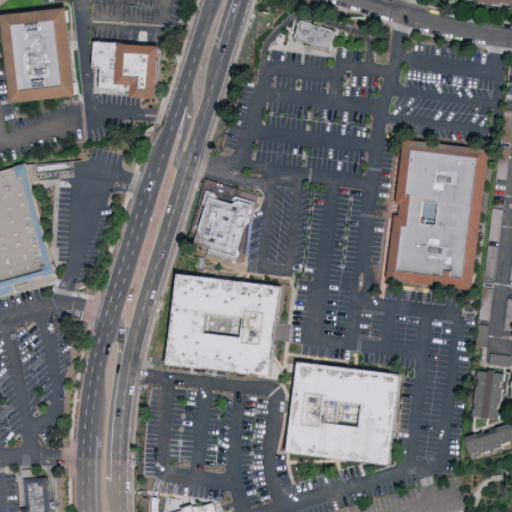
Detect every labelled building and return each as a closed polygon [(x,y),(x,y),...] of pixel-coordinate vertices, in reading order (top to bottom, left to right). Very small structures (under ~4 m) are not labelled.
[(17,107),(9,21),(76,15),(84,101),(17,107)] [(330,51),(294,40),(301,19),(336,30),(330,51)] [(141,108),(141,97),(97,96),(99,44),(168,46),(166,109),(141,108)] [(475,288),(386,278),(404,133),(492,143),(475,288)] [(54,280),(0,294),(0,172),(23,166),(54,280)] [(239,257),(194,244),(210,185),(255,198),(239,257)] [(499,245),(488,244),(486,276),(497,276),(499,245)] [(271,376),(169,365),(179,274),(281,284),(277,325),(271,376)] [(480,317),(490,319),(496,288),(485,286),(480,317)] [(511,353),(492,353),(491,363),(511,364),(511,353)] [(392,462),(289,450),(300,361),(403,373),(392,462)] [(508,371),(483,369),(479,416),(505,418),(508,371)] [(511,422),(500,425),(502,431),(486,435),(483,432),(474,434),(476,447),(511,438),(511,422)] [(24,479),(26,508),(23,508),(23,511),(50,511),(48,477),(24,479)] [(178,511),(218,501),(219,503),(222,511),(178,511)]
